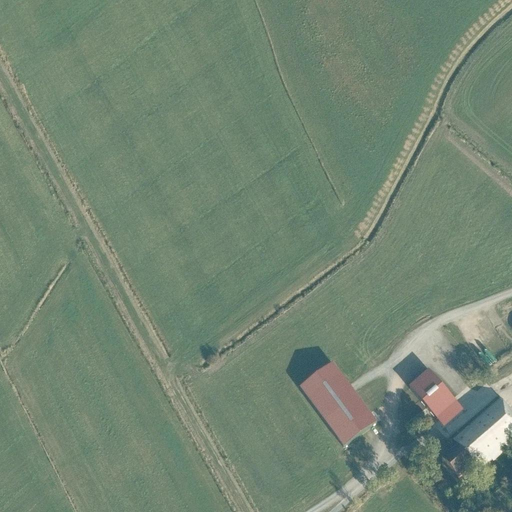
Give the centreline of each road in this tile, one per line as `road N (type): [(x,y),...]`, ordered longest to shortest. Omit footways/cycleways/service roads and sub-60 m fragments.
road 1 (track): [(247,511),(0,69)]
road 2 (track): [(315,511),(388,453),(399,356),(457,312),(511,294)]
road 3 (residential): [(332,511),(391,462),(438,436)]
